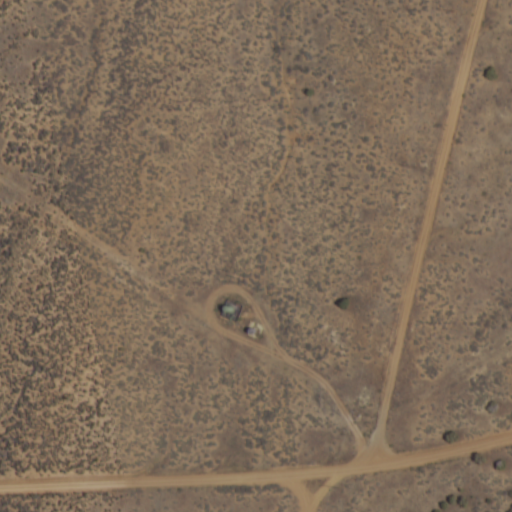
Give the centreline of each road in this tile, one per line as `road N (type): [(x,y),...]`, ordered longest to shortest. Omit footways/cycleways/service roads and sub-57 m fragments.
road 1 (residential): [(511,472),(74,487),(0,476)]
road 2 (residential): [(461,0),(363,478)]
